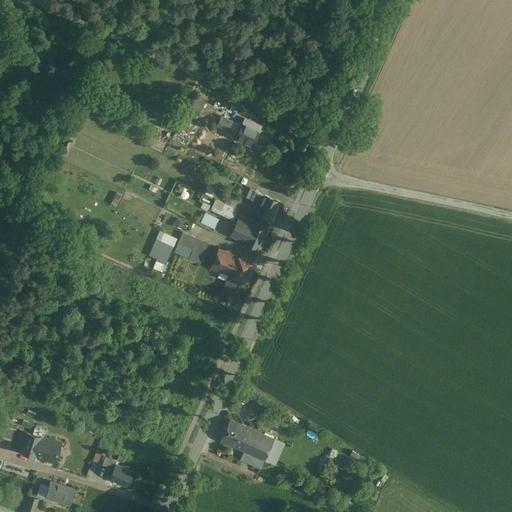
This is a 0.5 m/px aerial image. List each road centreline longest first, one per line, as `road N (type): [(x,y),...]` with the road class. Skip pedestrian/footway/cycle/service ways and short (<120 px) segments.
road 1 (secondary): [(164,511),(319,174)]
road 2 (unclassified): [(32,0),(335,137)]
road 3 (residential): [(319,174),(511,216)]
road 4 (secondary): [(335,137),(396,0)]
